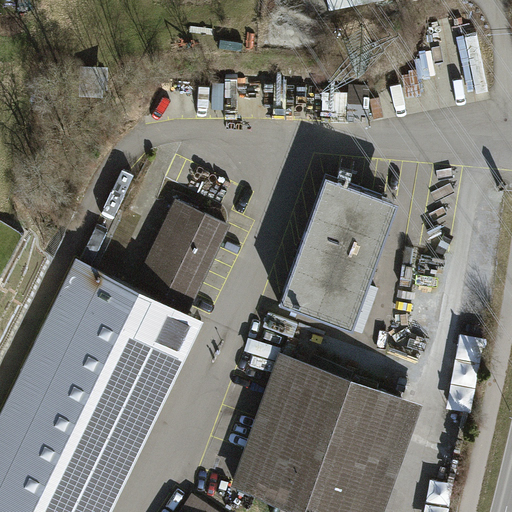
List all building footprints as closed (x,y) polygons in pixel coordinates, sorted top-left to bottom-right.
[(403,203),(328,176),(284,302),(359,328),(403,203)] [(106,245),(125,253),(142,212),(122,204),(106,245)] [(134,286),(191,313),(229,233),(172,206),(134,286)] [(209,322),(191,313),(134,286),(83,261),(0,433),(0,511),(117,511),(200,341),(209,322)] [(387,511),(424,406),(285,359),(241,487),(314,511),(387,511)] [(428,511),(451,511),(454,480),(431,478),(428,511)] [(217,511),(198,499),(188,511),(217,511)]
